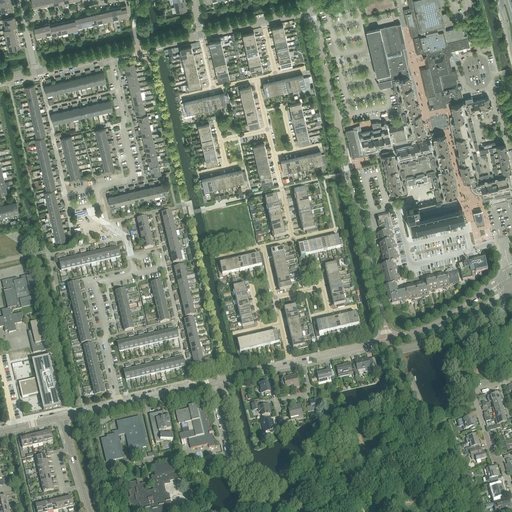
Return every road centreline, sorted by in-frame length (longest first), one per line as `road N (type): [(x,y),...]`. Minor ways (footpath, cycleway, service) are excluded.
road 1 (tertiary): [(387,341),(311,10)]
road 2 (tertiary): [(119,403),(290,363)]
road 3 (residential): [(96,187),(133,176),(110,55)]
road 4 (residential): [(119,403),(96,289),(135,273)]
road 5 (residential): [(511,485),(492,457),(475,393),(511,379)]
